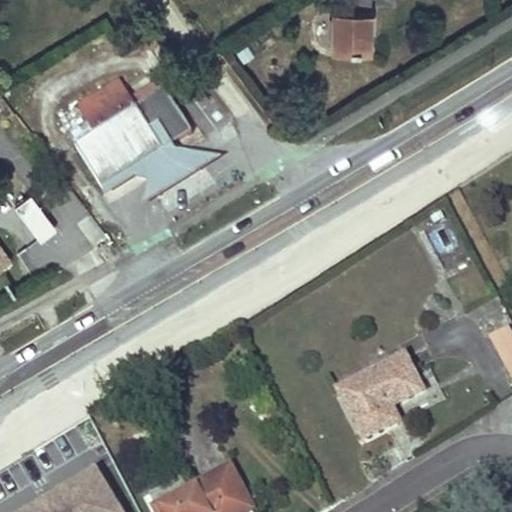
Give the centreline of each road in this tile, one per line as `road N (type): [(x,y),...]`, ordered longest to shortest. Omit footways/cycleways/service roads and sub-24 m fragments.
road 1 (secondary): [(0,388),(511,82)]
road 2 (residential): [(369,511),(459,455),(511,449)]
